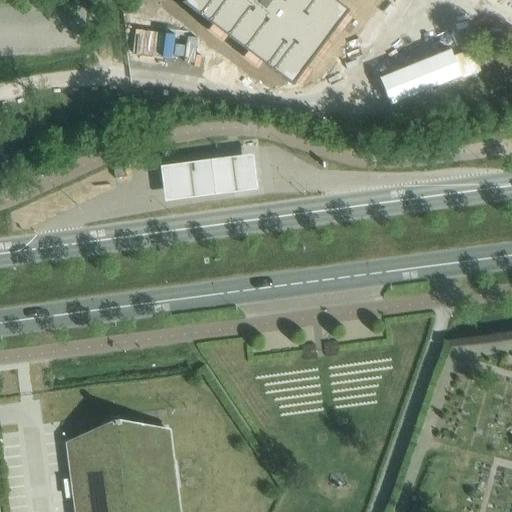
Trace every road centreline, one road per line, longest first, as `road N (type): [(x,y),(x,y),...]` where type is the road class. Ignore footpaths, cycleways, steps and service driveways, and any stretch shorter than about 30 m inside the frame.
road 1 (secondary): [(511,186),(0,256)]
road 2 (secondary): [(0,322),(511,252)]
road 3 (residential): [(269,131),(323,107),(407,0)]
